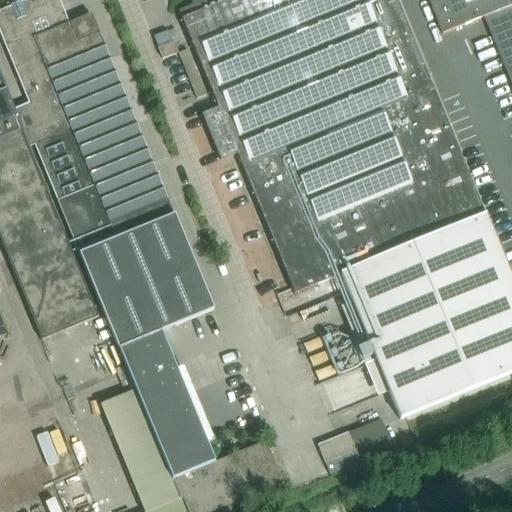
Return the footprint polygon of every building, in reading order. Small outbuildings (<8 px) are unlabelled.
[(0,37),(27,104),(17,109),(71,241),(102,317),(117,353),(212,315),(90,16),(68,25),(57,0),(30,0),(0,12),(0,37)] [(188,0),(195,15),(180,21),(211,95),(293,295),(483,217),(393,0),(188,0)] [(511,0),(427,0),(442,34),(483,18),(511,88),(511,0)] [(160,48),(165,59),(180,54),(176,42),(160,48)] [(0,246),(40,342),(102,317),(71,241),(17,109),(10,112),(2,94),(3,93),(0,84),(0,246)] [(511,286),(484,218),(339,278),(350,306),(340,310),(353,342),(348,344),(358,369),(363,367),(376,400),(387,395),(400,427),(511,381),(511,286)] [(134,395),(173,484),(211,467),(159,338),(118,354),(134,395)] [(359,465),(348,436),(318,447),(329,477),(359,465)] [(266,445),(211,467),(173,484),(184,511),(216,511),(282,485),(266,445)]
